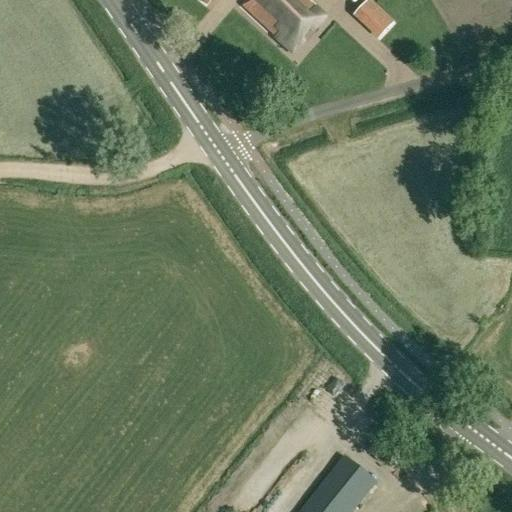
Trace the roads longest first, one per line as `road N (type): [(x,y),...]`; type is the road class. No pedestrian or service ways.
road 1 (secondary): [(468,432),(387,362),(219,151)]
road 2 (unclassified): [(219,151),(511,52)]
road 3 (track): [(0,169),(130,173),(219,151)]
road 4 (secondary): [(219,151),(115,0)]
